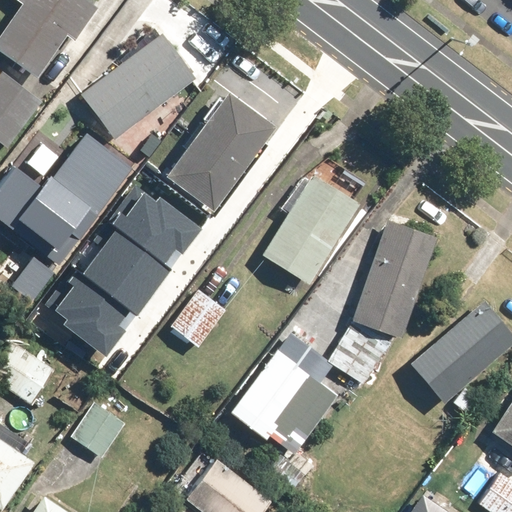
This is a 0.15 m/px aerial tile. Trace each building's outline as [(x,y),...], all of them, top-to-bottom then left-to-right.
[(0,45),(37,71),(64,32),(77,42),(100,10),(85,0),(19,0),(22,2),(0,33),(0,45)] [(86,98),(111,131),(183,79),(158,45),(86,98)] [(0,78),(0,137),(5,141),(37,102),(3,75),(0,78)] [(174,175),(213,202),(267,128),(228,100),(174,175)] [(11,160),(0,173),(0,213),(59,259),(135,163),(85,124),(39,182),(11,160)] [(311,176),(263,246),(311,278),(358,207),(311,176)] [(131,185),(41,305),(58,317),(53,323),(100,359),(168,269),(159,262),(171,247),(177,251),(197,224),(156,193),(151,200),(131,185)] [(386,229),(359,314),(400,328),(428,243),(386,229)] [(201,294),(174,322),(193,341),(221,313),(201,294)] [(511,339),(482,306),(416,364),(446,398),(511,340),(511,339)] [(332,359),(359,378),(383,343),(357,324),(332,359)] [(0,363),(0,381),(26,401),(52,366),(16,340),(0,363)] [(233,406),(286,449),(331,393),(278,351),(233,406)] [(511,400),(494,429),(511,440),(511,400)] [(74,433),(102,453),(121,426),(93,407),(74,433)] [(0,501),(28,460),(0,440),(0,501)] [(207,465),(184,497),(205,511),(245,511),(255,499),(207,465)] [(511,511),(511,479),(498,470),(478,501),(496,511),(511,511)] [(61,511),(41,499),(33,511),(61,511)] [(441,511),(422,499),(413,511),(441,511)]
